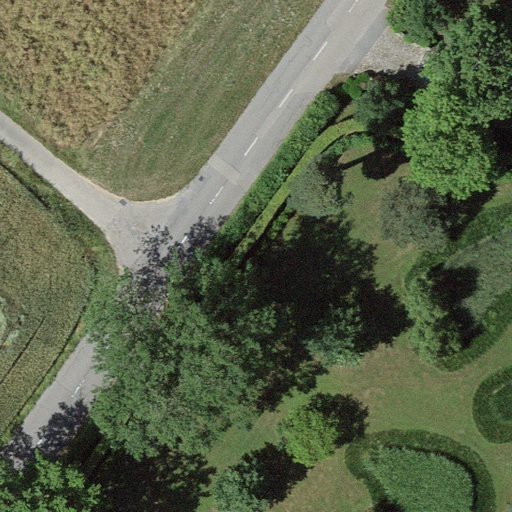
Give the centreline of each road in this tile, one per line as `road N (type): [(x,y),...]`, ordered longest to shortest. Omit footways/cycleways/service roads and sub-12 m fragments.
road 1 (unclassified): [(357,0),(0,501)]
road 2 (track): [(168,263),(0,127)]
